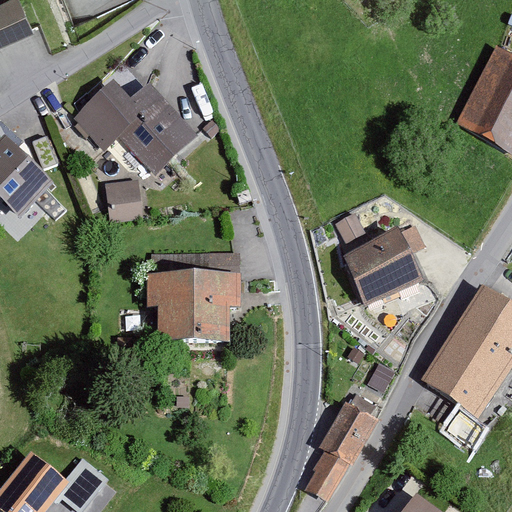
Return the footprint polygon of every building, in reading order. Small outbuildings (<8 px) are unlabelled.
[(15,0),(0,0),(0,43),(29,32),(15,0)] [(511,59),(490,47),(453,124),(511,158),(511,59)] [(92,90),(70,121),(98,152),(114,137),(149,173),(192,137),(144,83),(124,99),(107,81),(92,90)] [(4,138),(0,142),(0,201),(20,222),(54,188),(4,138)] [(133,180),(103,184),(106,226),(139,221),(133,180)] [(350,212),(331,225),(341,246),(363,234),(350,212)] [(389,228),(335,253),(357,310),(416,282),(389,228)] [(180,269),(140,275),(139,305),(148,306),(149,342),(221,342),(220,307),(232,308),(231,273),(180,269)] [(511,363),(511,310),(474,286),(417,381),(477,423),(511,363)] [(372,420),(336,400),(312,442),(320,452),(299,491),(323,503),(372,420)] [(39,511),(62,481),(20,446),(0,472),(0,511),(39,511)] [(435,511),(404,489),(388,511),(435,511)]
